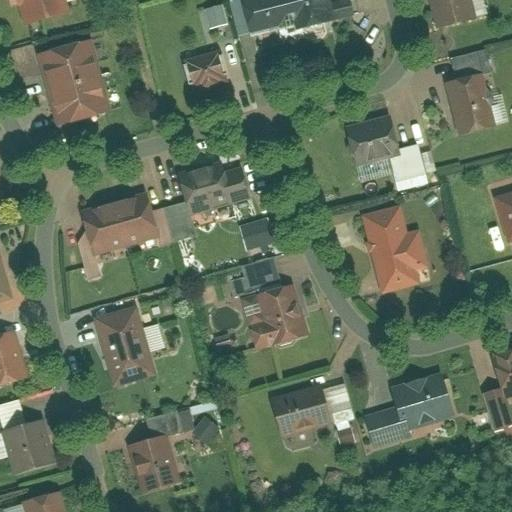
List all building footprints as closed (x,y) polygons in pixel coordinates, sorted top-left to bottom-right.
[(15,0),(22,25),(69,13),(65,0),(15,0)] [(241,0),(250,32),(294,20),(296,26),(332,16),(327,0),(241,0)] [(429,0),(436,28),(475,19),(470,0),(429,0)] [(211,29),(229,24),(223,4),(206,9),(211,29)] [(38,52),(48,93),(101,79),(91,39),(38,52)] [(218,58),(185,67),(194,101),(227,93),(218,58)] [(444,82),(459,136),(496,126),(480,72),(444,82)] [(101,79),(48,93),(57,126),(110,113),(101,79)] [(502,97),(491,100),(499,125),(510,121),(502,97)] [(392,119),(345,133),(356,176),(403,161),(392,119)] [(177,174),(190,216),(250,199),(239,162),(223,166),(221,161),(177,174)] [(511,191),(492,198),(507,244),(511,242),(511,191)] [(145,193),(115,202),(128,246),(159,237),(145,193)] [(80,213),(93,257),(128,246),(115,202),(80,213)] [(401,205),(360,215),(379,295),(421,285),(418,271),(427,269),(418,232),(408,234),(401,205)] [(247,251),(275,244),(269,218),(240,225),(247,251)] [(0,301),(12,298),(0,254),(0,301)] [(242,265),(245,277),(230,280),(233,293),(282,282),(276,257),(242,265)] [(255,295),(261,318),(248,322),(255,349),(309,334),(295,284),(255,295)] [(112,386),(155,374),(136,306),(92,318),(112,386)] [(0,333),(0,386),(27,379),(13,330),(0,333)] [(502,401),(511,397),(511,347),(488,355),(502,401)] [(404,432),(454,417),(440,372),(391,387),(404,432)] [(319,383),(270,397),(281,438),(331,424),(319,383)] [(150,419),(154,438),(195,429),(191,410),(150,419)] [(1,432),(13,474),(53,462),(42,421),(1,432)] [(126,448),(138,493),(181,481),(169,437),(126,448)] [(23,502),(25,511),(64,511),(59,492),(23,502)]
